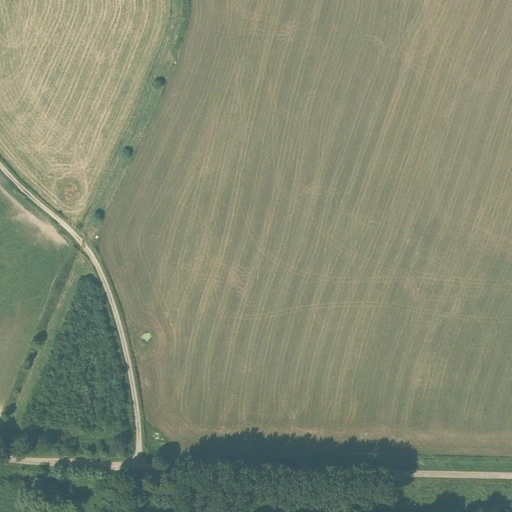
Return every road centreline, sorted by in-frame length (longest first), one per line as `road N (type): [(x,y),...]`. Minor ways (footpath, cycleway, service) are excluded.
road 1 (unclassified): [(511,476),(0,457)]
road 2 (track): [(138,468),(128,361),(100,274),(81,242),(0,165)]
